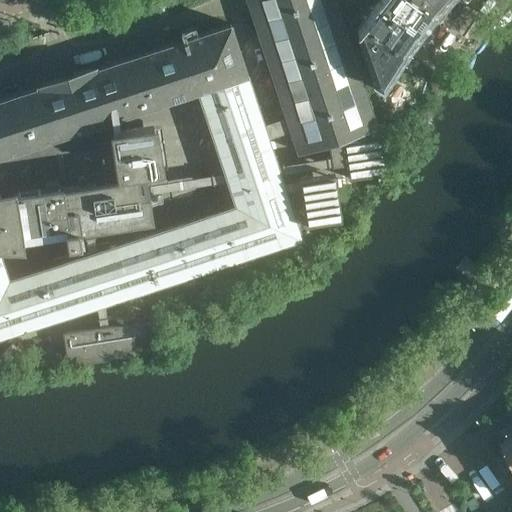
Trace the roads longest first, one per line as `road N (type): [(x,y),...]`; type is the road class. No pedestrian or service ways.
road 1 (primary): [(511,299),(435,388),(341,459),(216,511)]
road 2 (primary): [(274,511),(351,477),(400,441),(511,333)]
